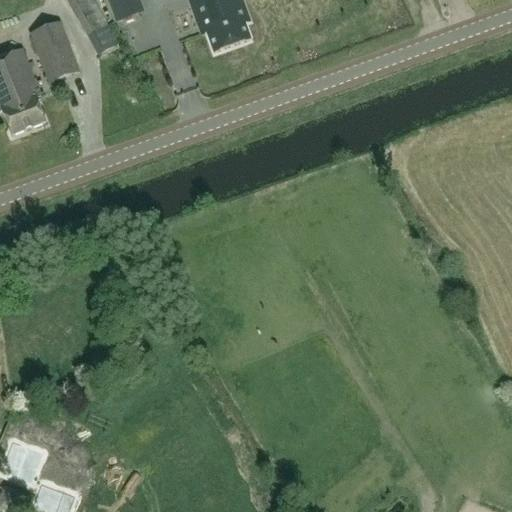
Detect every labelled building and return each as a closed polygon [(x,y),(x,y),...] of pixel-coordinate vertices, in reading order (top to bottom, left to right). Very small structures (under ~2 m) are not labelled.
[(93,0),(66,0),(87,38),(107,26),(93,0)] [(188,0),(199,29),(205,27),(215,55),(250,42),(244,25),(250,23),(241,0),(188,0)] [(80,73),(61,22),(29,34),(48,85),(80,73)] [(22,50),(0,58),(0,112),(2,112),(12,137),(45,123),(35,98),(40,96),(22,50)] [(58,428),(56,444),(68,445),(69,429),(58,428)] [(26,473),(43,478),(54,445),(37,439),(26,473)]
